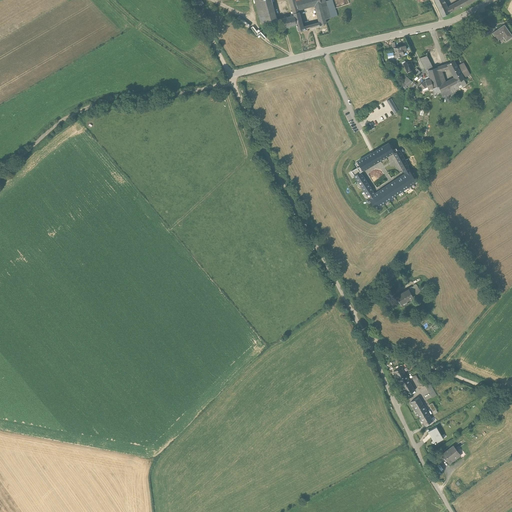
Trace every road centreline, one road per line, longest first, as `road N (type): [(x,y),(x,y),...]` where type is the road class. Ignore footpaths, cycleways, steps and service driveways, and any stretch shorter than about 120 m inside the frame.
road 1 (residential): [(438,492),(232,76)]
road 2 (residential): [(493,0),(442,24),(232,76)]
road 3 (residential): [(232,76),(185,93),(94,104),(61,121),(0,176)]
road 4 (track): [(511,398),(364,336)]
